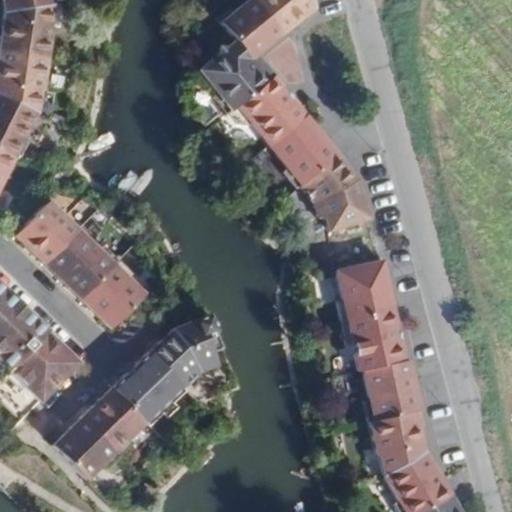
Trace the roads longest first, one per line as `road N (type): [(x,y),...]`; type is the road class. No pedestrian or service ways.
road 1 (residential): [(494,511),(359,0)]
road 2 (residential): [(0,257),(108,359),(56,416)]
